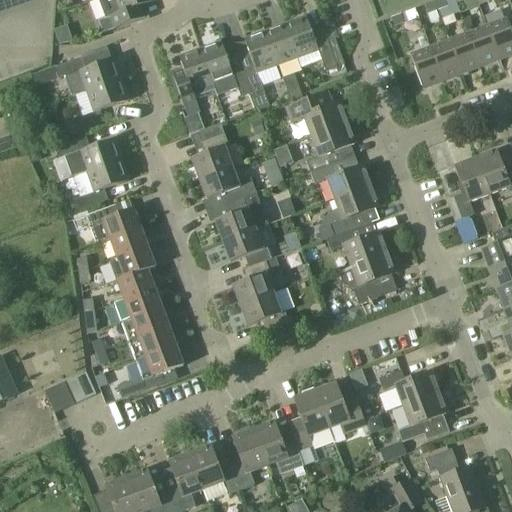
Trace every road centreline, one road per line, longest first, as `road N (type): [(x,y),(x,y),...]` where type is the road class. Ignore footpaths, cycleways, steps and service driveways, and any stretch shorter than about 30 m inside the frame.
road 1 (residential): [(247,382),(213,353),(147,149),(157,106),(139,44),(146,31),(194,4)]
road 2 (residential): [(247,382),(449,306)]
road 3 (residential): [(449,306),(450,288),(392,146)]
road 4 (residential): [(392,146),(359,64),(369,42),(352,0)]
road 5 (residential): [(511,446),(487,407),(449,306)]
road 6 (residential): [(116,440),(247,382)]
road 7 (residential): [(511,98),(392,146)]
